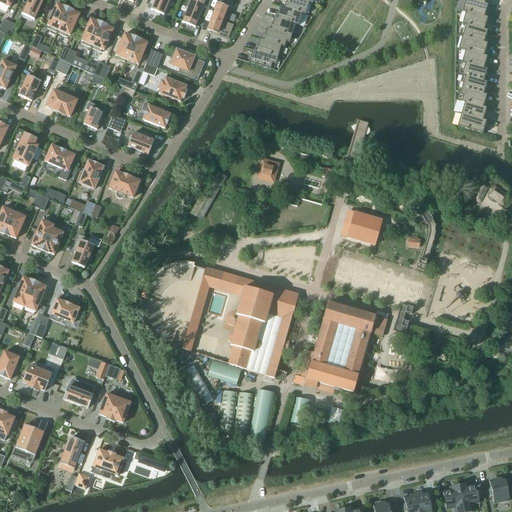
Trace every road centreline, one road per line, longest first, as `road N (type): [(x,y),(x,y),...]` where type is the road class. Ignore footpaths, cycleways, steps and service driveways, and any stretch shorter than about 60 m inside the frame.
road 1 (residential): [(0,392),(137,444),(150,443),(160,428),(87,284),(0,247)]
road 2 (residential): [(0,99),(163,170),(231,59)]
road 3 (residential): [(240,510),(511,451)]
road 4 (residential): [(231,59),(86,0)]
road 5 (residential): [(501,144),(503,13),(510,0)]
